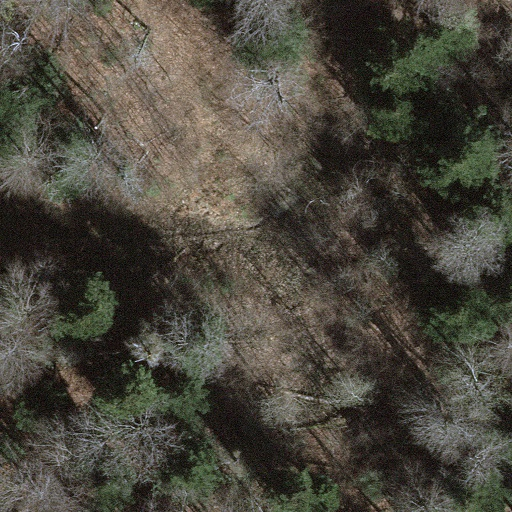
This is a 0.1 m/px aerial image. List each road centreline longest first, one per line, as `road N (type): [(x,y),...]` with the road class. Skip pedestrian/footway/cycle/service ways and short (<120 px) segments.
road 1 (track): [(0,216),(71,250),(147,259),(200,197),(200,131),(130,0)]
road 2 (track): [(200,197),(272,201),(361,0)]
